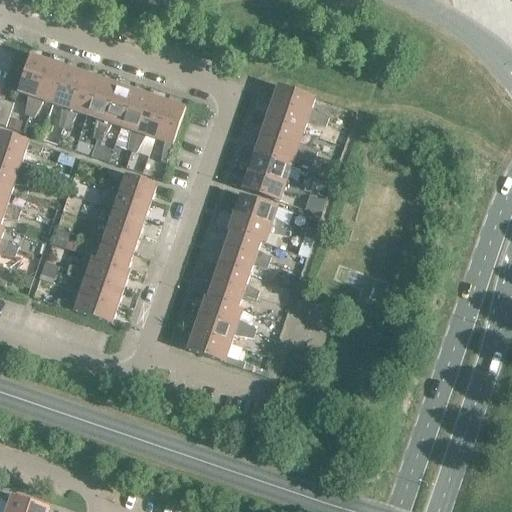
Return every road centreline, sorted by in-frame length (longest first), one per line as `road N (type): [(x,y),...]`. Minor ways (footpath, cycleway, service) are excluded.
road 1 (residential): [(0,12),(230,91),(140,360),(119,371),(0,330)]
road 2 (secondary): [(511,187),(398,511)]
road 3 (secondary): [(440,511),(511,292)]
road 4 (residential): [(91,511),(82,479),(0,452)]
